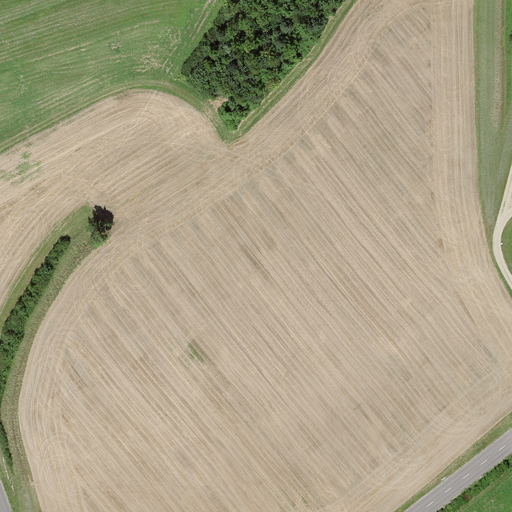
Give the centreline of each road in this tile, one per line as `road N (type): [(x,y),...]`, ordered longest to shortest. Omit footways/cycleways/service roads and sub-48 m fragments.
road 1 (tertiary): [(0,505),(2,511),(414,511),(511,438)]
road 2 (track): [(0,148),(124,85),(168,85),(192,100)]
